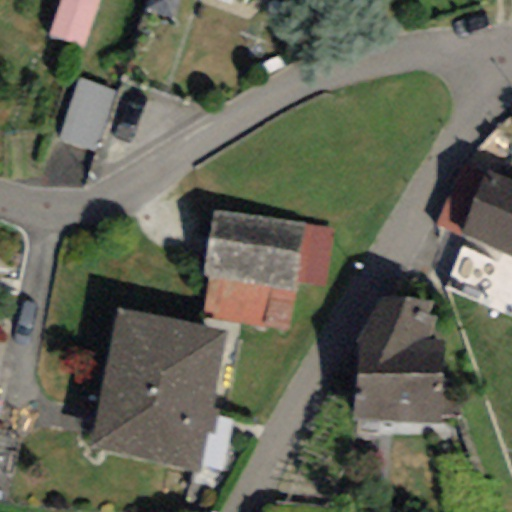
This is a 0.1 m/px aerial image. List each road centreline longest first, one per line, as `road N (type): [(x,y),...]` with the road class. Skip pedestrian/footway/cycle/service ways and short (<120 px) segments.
road 1 (residential): [(0,200),(83,213),(333,68),(506,58)]
road 2 (residential): [(506,58),(239,511)]
